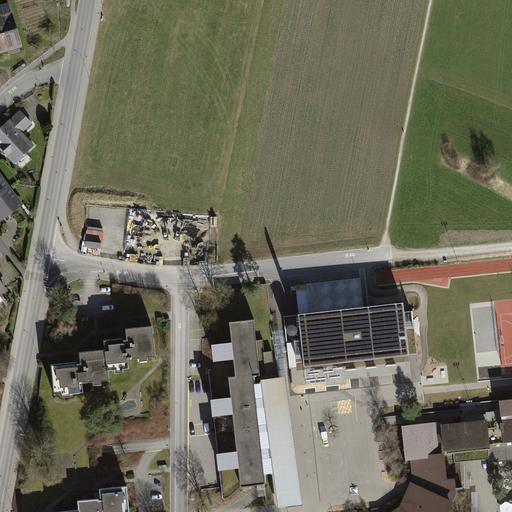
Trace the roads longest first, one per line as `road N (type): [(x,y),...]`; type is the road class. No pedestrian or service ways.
road 1 (residential): [(384,253),(182,272),(41,254)]
road 2 (tertiary): [(0,489),(41,254)]
road 3 (tertiary): [(41,254),(76,66)]
road 4 (track): [(511,245),(384,253)]
